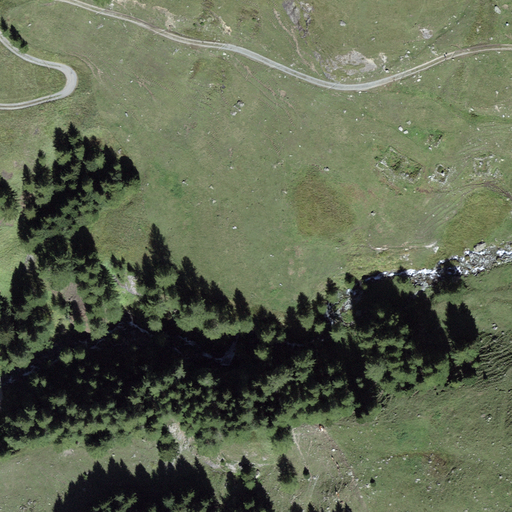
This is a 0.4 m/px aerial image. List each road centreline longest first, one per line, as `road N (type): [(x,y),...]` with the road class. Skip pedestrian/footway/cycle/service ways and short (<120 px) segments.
road 1 (track): [(511,48),(467,50),(359,87),(321,83),(239,50),(60,0)]
road 2 (track): [(0,32),(27,59),(69,71),(73,84),(63,96),(0,107)]
